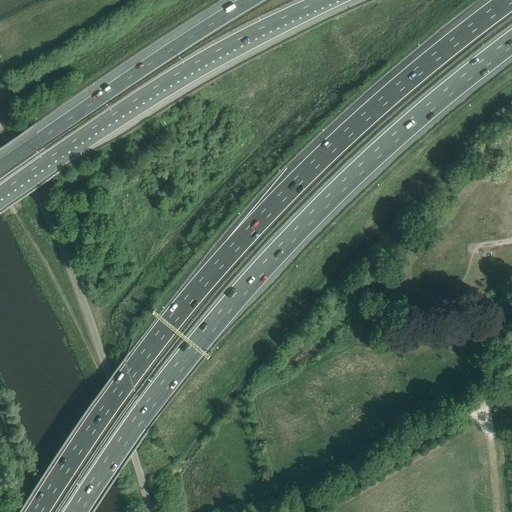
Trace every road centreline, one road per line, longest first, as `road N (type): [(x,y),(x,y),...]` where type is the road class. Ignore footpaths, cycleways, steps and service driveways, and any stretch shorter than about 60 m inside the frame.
road 1 (motorway): [(508,0),(351,127),(253,226),(129,375),(36,511)]
road 2 (motorway): [(75,511),(142,414),(273,255),(379,151),(511,42)]
road 3 (motorway): [(0,191),(198,61),(323,0)]
road 4 (motorway): [(248,0),(0,165)]
road 5 (unclassified): [(294,511),(511,386)]
